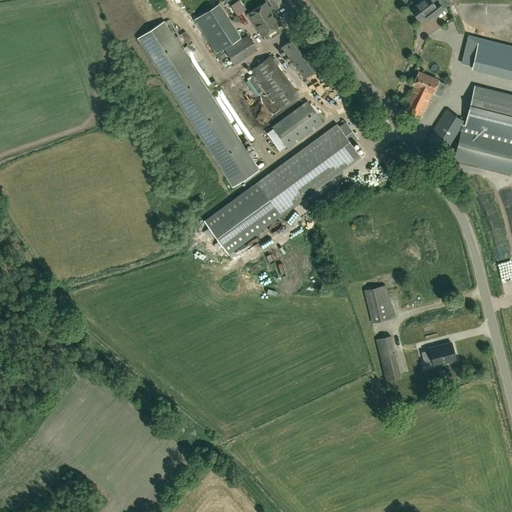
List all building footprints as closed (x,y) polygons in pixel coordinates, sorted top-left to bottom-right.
[(272,10),(283,3),(281,0),(267,0),(271,5),(269,7),(266,1),(247,14),(261,36),(281,24),(272,10)] [(434,0),(432,2),(430,0),(420,0),(410,8),(419,20),(424,15),(428,20),(443,8),(436,0),(434,0)] [(216,52),(240,37),(218,3),(195,18),(216,52)] [(259,170),(196,71),(164,20),(137,36),(232,187),(259,170)] [(304,78),(324,64),(301,33),(281,47),(304,78)] [(234,64),(257,50),(248,35),(225,49),(234,64)] [(511,79),(511,45),(468,35),(461,64),(471,67),(471,69),(511,79)] [(280,109),(299,95),(270,56),(251,69),(280,109)] [(441,96),(446,84),(438,80),(418,71),(413,84),(414,85),(402,110),(419,118),(432,92),(441,96)] [(462,124),(461,129),(456,149),(448,147),(464,121),(445,109),(426,141),(444,152),(446,150),(455,153),(454,159),(511,173),(511,94),(474,85),(464,124),(462,124)] [(252,87),(246,91),(249,97),(256,93),(252,87)] [(288,147),(323,122),(307,100),(272,126),(288,147)] [(267,130),(278,120),(272,113),(261,123),(267,130)] [(228,254),(362,156),(352,143),(357,139),(345,123),(340,127),(337,123),(204,221),(228,254)] [(259,123),(254,125),(259,135),(264,132),(259,123)] [(510,195),(501,181),(496,185),(505,198),(510,195)] [(288,230),(274,240),(279,247),(293,237),(288,230)] [(252,255),(256,261),(270,253),(267,246),(252,255)] [(364,290),(372,321),(386,318),(393,316),(385,285),(364,290)] [(456,314),(429,321),(434,338),(460,331),(456,314)] [(391,336),(376,340),(386,381),(401,377),(391,336)] [(451,344),(429,349),(433,367),(455,361),(451,344)]
